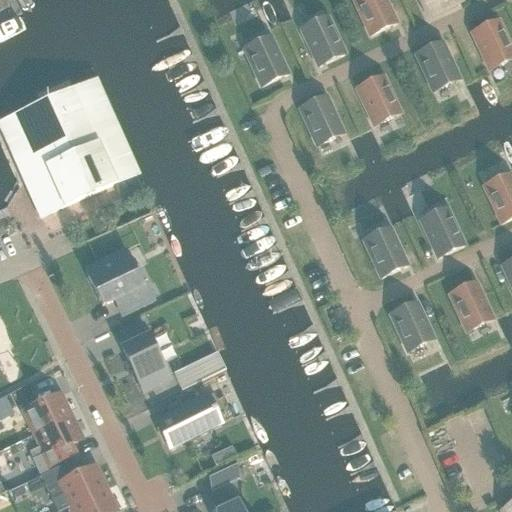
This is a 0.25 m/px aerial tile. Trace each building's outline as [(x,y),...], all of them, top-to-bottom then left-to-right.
[(383,0),(357,0),(354,3),(357,8),(370,38),(396,26),(383,0)] [(418,0),(427,17),(455,4),(455,3),(461,1),(460,0),(418,0)] [(330,27),(330,28),(327,22),(314,25),(302,34),(305,39),(318,69),(344,57),(330,27)] [(486,64),(488,69),(502,66),(511,58),(511,55),(511,52),(497,23),(472,35),(486,64)] [(270,42),(257,46),(246,54),(248,59),(262,89),(287,77),(273,47),(273,48),(270,42)] [(458,82),(441,45),(416,56),(432,91),(446,88),(458,82)] [(370,120),(371,120),(373,126),(387,122),(398,114),(395,108),(396,108),(382,79),(357,91),(370,120)] [(41,219),(136,175),(94,82),(45,104),(0,124),(0,127),(24,181),(26,181),(34,198),(32,199),(41,219)] [(313,140),(316,146),(330,142),(341,134),(338,128),(339,128),(325,99),(300,111),(313,140)] [(488,196),(501,226),(511,220),(511,182),(510,179),(497,182),(485,191),(488,196)] [(424,231),(438,260),(463,248),(450,219),(449,219),(447,214),(433,217),(422,225),(424,231)] [(367,251),(381,280),(406,268),(393,239),(390,233),(376,237),(365,245),(368,250),(367,251)] [(145,285),(142,286),(125,253),(85,273),(96,296),(102,308),(119,299),(126,314),(154,301),(145,285)] [(511,263),(502,268),(511,289),(511,263)] [(463,326),(466,332),(479,328),(491,320),(488,314),(475,285),(449,297),(463,326)] [(429,334),(416,305),(390,317),(404,346),(407,351),(420,348),(432,340),(429,334)] [(143,328),(117,341),(142,394),(169,381),(143,328)] [(59,397),(23,414),(33,434),(69,416),(59,397)] [(207,398),(156,423),(170,450),(220,426),(207,398)] [(40,448),(28,454),(33,463),(38,476),(62,464),(56,452),(81,441),(69,416),(33,434),(40,448)] [(208,479),(211,493),(239,480),(236,465),(208,479)] [(94,469),(47,492),(52,502),(63,496),(69,508),(83,501),(104,490),(94,469)] [(115,511),(104,490),(83,501),(69,508),(70,511),(115,511)] [(242,511),(238,502),(216,511),(242,511)]
